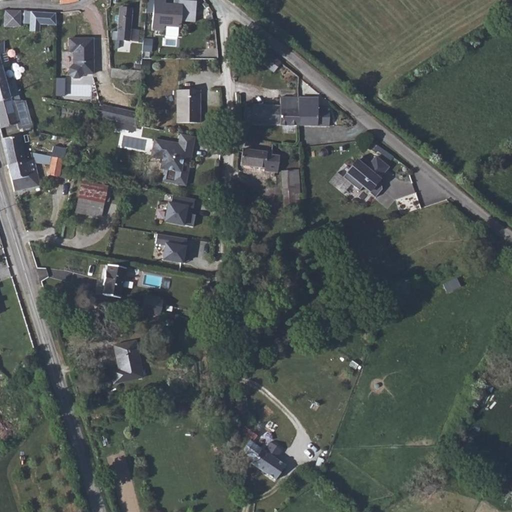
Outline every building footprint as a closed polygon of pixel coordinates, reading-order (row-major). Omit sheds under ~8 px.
[(165,0),(146,0),(146,12),(153,13),(152,28),(164,28),(164,26),(181,28),(181,21),(195,22),(196,1),(179,0),(179,4),(166,3),(165,0)] [(132,8),(120,7),(118,32),(113,31),(113,40),(129,41),(132,8)] [(21,10),(4,10),(4,27),(16,27),(21,26),(21,10)] [(40,32),(40,25),(56,26),(56,13),(24,11),(23,24),(29,24),(29,31),(40,32)] [(4,27),(5,41),(4,46),(16,46),(16,27),(4,27)] [(93,39),(69,39),(69,52),(73,52),(74,64),(69,68),(69,74),(74,78),(80,78),(84,74),(93,74),(93,56),(91,54),(91,49),(93,49),(93,39)] [(0,101),(5,101),(20,101),(14,79),(11,80),(8,67),(10,66),(6,52),(4,52),(4,46),(5,41),(0,43),(0,101)] [(281,63),(269,53),(262,62),(273,72),(281,63)] [(150,62),(143,61),(142,69),(149,70),(150,62)] [(200,123),(200,90),(177,90),(177,122),(200,123)] [(299,126),(299,98),(281,97),(280,105),(253,104),(253,107),(252,122),(252,124),(299,126)] [(319,98),(299,98),(299,126),(329,126),(330,109),(319,109),(319,98)] [(5,101),(0,101),(0,127),(0,128),(17,124),(18,130),(32,126),(25,101),(20,101),(5,101)] [(100,104),(97,117),(136,125),(137,113),(100,104)] [(252,122),(253,107),(244,107),(244,122),(252,122)] [(2,139),(8,165),(25,161),(20,134),(2,139)] [(193,146),(195,136),(180,134),(178,144),(193,146)] [(190,161),(193,146),(178,144),(155,139),(151,157),(162,159),(160,168),(165,169),(163,181),(185,185),(188,172),(181,171),(183,159),(190,161)] [(271,152),(242,148),(240,165),(262,168),(261,172),(277,174),(280,156),(271,155),(271,152)] [(25,161),(8,165),(14,191),(41,185),(35,163),(51,165),(49,175),(59,177),(63,159),(31,153),(32,159),(25,161)] [(360,156),(346,174),(376,198),(383,190),(383,178),(392,167),(377,155),(371,162),(360,156)] [(282,171),(284,208),(301,207),(299,170),(282,171)] [(76,212),(101,217),(107,187),(82,182),(76,212)] [(168,203),(165,224),(193,228),(195,216),(192,215),(195,199),(173,196),(172,204),(168,203)] [(158,234),(156,244),(165,246),(162,261),(185,265),(189,239),(158,234)] [(125,268),(108,265),(107,270),(106,270),(103,286),(105,286),(103,294),(120,297),(125,268)] [(157,300),(144,298),(143,306),(156,308),(157,300)] [(132,319),(106,308),(105,310),(108,315),(104,326),(115,330),(117,324),(129,329),(132,319)] [(143,377),(136,342),(114,346),(119,370),(111,371),(114,383),(143,377)] [(246,396),(236,397),(238,416),(247,412),(246,396)] [(203,410),(221,409),(220,398),(202,400),(203,410)] [(260,432),(243,420),(241,426),(240,428),(254,440),(260,432)] [(250,441),(243,450),(247,455),(254,460),(252,463),(275,480),(286,465),(276,459),(282,450),(270,442),(264,451),(250,441)]
